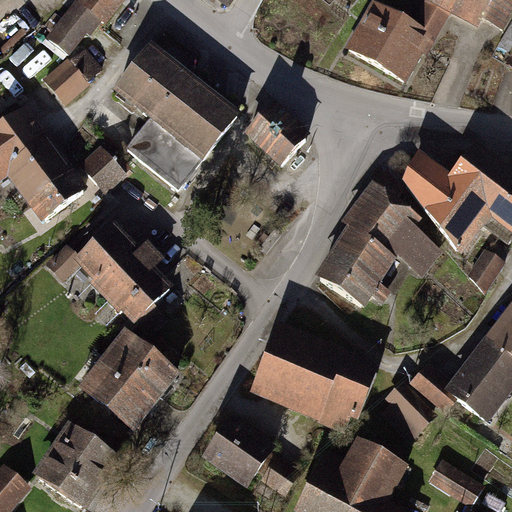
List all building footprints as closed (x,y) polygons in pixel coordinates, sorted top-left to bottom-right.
[(124,0),(123,0),(71,0),(41,41),(63,57),(79,36),(91,45),(124,0)] [(511,0),(423,0),(419,7),(445,22),(471,36),(479,22),(501,35),(511,14),(511,0)] [(408,28),(367,6),(339,57),(406,94),(445,22),(419,7),(408,28)] [(85,51),(45,82),(64,107),(104,76),(85,51)] [(155,122),(188,80),(152,52),(119,94),(155,122)] [(239,120),(188,80),(155,122),(131,152),(182,192),(239,120)] [(308,139),(271,106),(238,143),(275,176),(308,139)] [(0,178),(10,171),(34,203),(70,176),(20,107),(6,118),(11,124),(0,131),(0,178)] [(408,189),(458,251),(480,222),(510,245),(511,241),(511,177),(477,150),(452,181),(434,169),(420,167),(408,189)] [(125,177),(103,152),(85,169),(108,193),(125,177)] [(417,223),(397,203),(403,194),(387,175),(348,227),(353,232),(322,281),(363,308),(370,295),(382,302),(388,293),(381,288),(383,285),(379,281),(393,260),(390,258),(398,248),(422,270),(437,251),(411,230),(417,223)] [(70,176),(34,203),(47,221),(84,194),(70,176)] [(132,258),(109,232),(72,265),(64,256),(50,269),(61,282),(77,268),(128,326),(164,295),(149,279),(157,266),(142,249),(132,258)] [(501,268),(479,254),(461,284),(483,298),(501,268)] [(511,309),(507,306),(446,385),(427,368),(404,392),(400,388),(378,415),(412,447),(449,410),(484,434),(511,399),(511,309)] [(164,326),(147,313),(135,330),(152,343),(164,326)] [(375,370),(273,331),(246,400),(348,440),(375,370)] [(174,378),(117,337),(71,399),(128,441),(174,378)] [(268,454),(224,424),(194,468),(237,498),(268,454)] [(82,511),(117,461),(64,427),(28,481),(74,511),(82,511)] [(338,466),(318,456),(289,511),(387,511),(383,510),(402,472),(349,444),(338,466)] [(297,477),(270,463),(257,487),(283,501),(297,477)] [(469,511),(483,489),(440,464),(426,488),(466,511),(469,511)] [(14,511),(30,493),(0,469),(0,511),(14,511)]
